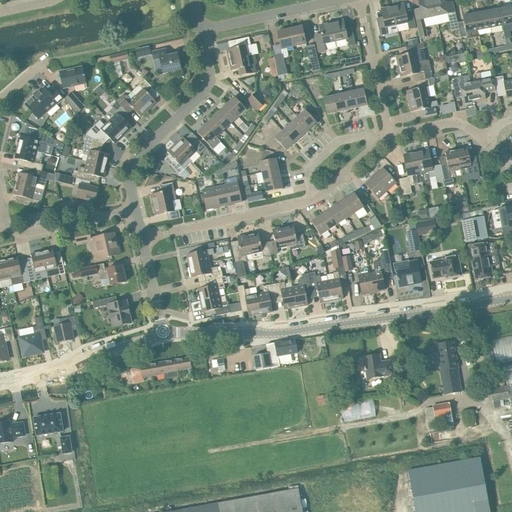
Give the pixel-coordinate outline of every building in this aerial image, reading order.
[(419,0),(418,0),(420,10),(414,11),(420,38),(427,37),(423,19),(435,16),(431,0),(419,0)] [(431,0),(435,16),(447,13),(451,31),(458,30),(460,38),(461,38),(457,23),(453,2),(446,3),(445,0),(431,0)] [(415,28),(412,14),(406,16),(403,4),(392,6),(396,25),(407,23),(408,29),(415,28)] [(499,8),(502,25),(511,22),(511,10),(511,5),(499,8)] [(380,36),(387,34),(387,35),(398,33),(396,25),(392,6),(381,8),(383,21),(377,22),(380,36)] [(499,8),(487,10),(490,27),(502,25),(499,8)] [(487,10),(474,13),(478,30),(479,34),(491,32),(490,27),(487,10)] [(457,23),(461,38),(466,37),(465,32),(477,30),(478,30),(474,13),(462,15),(463,22),(457,23)] [(331,22),(335,42),(346,39),(348,46),(355,44),(352,31),(345,32),(343,19),(331,22)] [(335,42),(331,22),(319,25),(322,37),(315,39),(318,52),(325,51),(324,44),(335,42)] [(290,29),(293,46),(305,44),(301,26),(290,29)] [(293,46),(290,29),(277,32),(282,54),(274,56),(274,58),(278,76),(279,82),(288,80),(283,58),(286,58),(288,57),(288,56),(288,55),(287,48),(293,46)] [(252,55),(248,37),(236,40),(238,47),(226,49),(228,60),(252,55)] [(407,54),(395,56),(398,67),(417,62),(425,61),(423,51),(419,52),(419,50),(418,45),(418,44),(405,47),(407,54)] [(314,45),(306,47),(312,72),(320,70),(314,45)] [(149,46),(135,50),(137,59),(151,55),(149,46)] [(494,48),(495,56),(496,56),(496,53),(507,51),(506,46),(494,48)] [(495,56),(494,48),(482,51),(484,59),(495,56)] [(165,49),(152,52),(154,59),(159,58),(163,73),(181,69),(177,53),(166,56),(165,49)] [(118,54),(110,56),(112,63),(119,62),(118,54)] [(252,55),(228,60),(231,70),(237,69),(238,76),(256,72),(255,66),(256,63),(255,55),(252,55)] [(360,57),(345,60),(347,67),(362,63),(360,57)] [(278,76),(274,58),(268,59),(272,77),(278,76)] [(413,82),(416,81),(432,77),(431,72),(424,73),(424,71),(419,72),(417,62),(398,67),(400,77),(412,75),(413,82)] [(82,67),(60,72),(63,88),(85,83),(82,67)] [(350,77),(349,74),(348,70),(338,72),(339,77),(340,77),(340,80),(350,77)] [(482,81),(481,79),(480,72),(475,73),(476,80),(470,81),(475,101),(485,99),(484,92),(487,91),(487,92),(495,90),(492,79),(482,81)] [(475,101),(470,81),(464,82),(463,76),(452,78),(454,92),(460,90),(463,104),(475,101)] [(498,97),(506,95),(506,99),(511,97),(511,79),(503,81),(502,76),(494,78),(498,97)] [(432,77),(416,81),(418,88),(406,91),(408,101),(428,97),(425,87),(434,85),(432,77)] [(156,102),(148,93),(153,88),(144,79),(131,92),(148,109),(156,102)] [(267,86),(261,92),(266,97),(272,90),(267,86)] [(63,98),(53,87),(47,92),(43,87),(38,92),(38,91),(33,95),(34,95),(25,104),(33,113),(30,120),(41,127),(49,115),(46,113),(63,98)] [(367,105),(363,89),(353,91),(357,107),(367,105)] [(278,99),(282,102),(288,94),(284,91),(278,99)] [(353,91),(343,93),(347,110),(357,107),(353,91)] [(115,101),(127,113),(132,108),(141,117),(148,109),(131,92),(134,96),(131,99),(127,95),(121,95),(115,101)] [(72,93),(64,99),(77,114),(85,107),(72,93)] [(255,93),(246,101),(257,112),(265,103),(255,93)] [(337,112),(347,110),(343,93),(333,96),(337,112)] [(327,114),(337,112),(333,96),(323,98),(327,114)] [(227,104),(238,116),(246,109),(234,97),(227,104)] [(428,97),(408,101),(411,112),(422,109),(424,116),(436,113),(434,106),(437,106),(436,101),(429,102),(428,97)] [(277,109),(282,102),(278,99),(273,107),(277,109)] [(127,113),(115,101),(110,106),(112,108),(109,111),(114,116),(109,120),(123,135),(132,127),(123,118),(127,113)] [(238,116),(227,104),(219,111),(231,123),(238,116)] [(297,117),(308,129),(316,122),(305,110),(297,117)] [(231,123),(219,111),(212,118),(224,130),(231,123)] [(297,117),(289,124),(301,136),(308,129),(297,117)] [(224,130),(212,118),(205,125),(216,137),(224,130)] [(105,134),(114,143),(123,135),(109,120),(104,125),(99,120),(86,133),(85,135),(97,142),(97,141),(105,134)] [(268,124),(277,134),(282,129),(272,120),(268,124)] [(289,124),(282,131),(293,143),(301,136),(289,124)] [(197,132),(212,149),(220,142),(216,137),(205,125),(197,132)] [(63,145),(35,127),(32,138),(20,135),(20,136),(17,136),(15,145),(17,146),(43,153),(45,144),(62,149),(63,145)] [(247,138),(253,130),(249,127),(243,136),(247,138)] [(293,143),(282,131),(274,138),(286,150),(293,143)] [(109,154),(95,151),(97,142),(85,135),(81,153),(88,155),(86,162),(106,166),(109,154)] [(241,147),(247,138),(243,136),(237,144),(241,147)] [(175,144),(188,158),(196,151),(199,155),(205,149),(196,140),(191,145),(183,137),(175,144)] [(241,147),(237,144),(237,145),(234,143),(231,147),(234,150),(232,153),(235,155),(241,147)] [(178,174),(184,169),(191,162),(188,159),(188,158),(175,144),(167,151),(175,160),(170,165),(178,174)] [(14,157),(26,161),(25,167),(48,173),(41,171),(43,164),(40,163),(41,159),(35,157),(36,152),(43,153),(17,146),(14,157)] [(456,149),(460,169),(466,168),(467,174),(479,172),(476,158),(469,159),(467,147),(456,149)] [(443,181),(444,182),(445,187),(446,187),(441,165),(441,166),(440,164),(431,166),(428,149),(416,152),(420,173),(428,171),(429,177),(435,176),(436,182),(443,181)] [(445,152),(447,164),(441,165),(446,187),(454,185),(452,177),(455,177),(454,170),(460,169),(456,149),(445,152)] [(403,155),(407,175),(408,178),(399,180),(402,196),(411,194),(410,186),(415,185),(412,174),(420,173),(416,152),(403,155)] [(261,172),(278,168),(275,158),(259,162),(261,172)] [(220,170),(223,174),(237,166),(236,161),(220,170)] [(99,177),(103,178),(106,166),(86,162),(85,168),(78,166),(77,171),(74,170),(72,177),(98,183),(99,177)] [(30,175),(18,172),(15,183),(35,188),(36,182),(43,184),(44,179),(46,180),(48,173),(25,167),(32,169),(30,175)] [(382,167),(373,176),(387,190),(396,182),(382,167)] [(261,172),(263,182),(280,178),(278,168),(261,172)] [(373,176),(364,184),(378,199),(387,190),(373,176)] [(263,182),(266,192),(282,189),(280,178),(263,182)] [(94,201),(97,188),(89,186),(90,182),(76,179),(75,184),(79,185),(76,197),(94,201)] [(176,200),(172,182),(160,185),(161,192),(150,194),(152,205),(176,200)] [(225,184),(229,204),(241,201),(237,182),(225,184)] [(12,194),(24,197),(23,204),(39,208),(41,201),(38,200),(39,196),(33,194),(35,188),(15,183),(12,194)] [(225,184),(213,187),(218,207),(229,204),(225,184)] [(218,207),(213,187),(201,190),(206,209),(218,207)] [(251,195),(247,195),(248,203),(263,199),(261,192),(251,195)] [(355,212),(359,219),(367,214),(363,207),(354,193),(345,199),(354,213),(355,212)] [(345,199),(337,204),(346,218),(354,213),(345,199)] [(176,200),(152,205),(155,215),(166,213),(168,220),(180,217),(178,209),(174,210),(172,201),(176,200)] [(77,211),(75,201),(61,204),(63,214),(77,211)] [(337,204),(328,210),(337,224),(346,218),(337,204)] [(468,204),(450,208),(451,214),(469,211),(468,204)] [(498,210),(492,212),(494,225),(501,224),(502,228),(511,226),(511,205),(498,208),(498,210)] [(438,207),(429,208),(430,218),(439,216),(438,207)] [(329,229),(337,224),(328,210),(320,215),(329,229)] [(429,218),(427,210),(417,212),(418,221),(429,218)] [(482,210),(459,215),(465,243),(488,239),(482,210)] [(329,229),(320,215),(311,221),(320,235),(329,229)] [(364,228),(366,233),(381,226),(375,217),(368,221),(371,225),(364,228)] [(434,219),(416,223),(419,236),(436,233),(434,219)] [(411,231),(405,232),(409,253),(421,251),(415,223),(410,224),(411,231)] [(295,236),(293,224),(283,226),(287,246),(288,250),(305,246),(302,234),(295,236)] [(267,242),(270,254),(278,252),(277,248),(287,246),(283,226),(272,229),(274,240),(267,242)] [(366,233),(364,228),(360,230),(360,229),(354,232),(355,233),(357,237),(366,233)] [(380,230),(370,234),(373,241),(383,237),(380,230)] [(89,231),(75,234),(76,242),(90,239),(89,231)] [(270,254),(267,242),(260,243),(258,232),(247,234),(252,254),(253,260),(263,258),(262,256),(270,254)] [(113,233),(92,238),(97,259),(119,254),(118,246),(116,246),(113,233)] [(346,237),(348,241),(357,237),(355,233),(346,237)] [(252,254),(247,234),(237,237),(239,248),(232,250),(235,262),(235,263),(233,264),(237,279),(246,277),(243,262),(248,261),(246,255),(252,254)] [(483,281),(483,278),(492,277),(486,243),(469,247),(475,280),(477,279),(478,281),(483,281)] [(319,257),(326,254),(322,247),(317,249),(316,252),(319,257)] [(52,248),(42,251),(46,270),(48,278),(65,274),(62,261),(56,262),(54,253),(52,248)] [(189,266),(209,262),(207,255),(214,253),(213,248),(206,250),(186,254),(189,266)] [(370,273),(373,292),(384,290),(382,278),(386,277),(384,268),(391,267),(387,249),(377,251),(379,260),(375,261),(373,264),(375,272),(370,273)] [(340,250),(330,252),(334,269),(343,267),(340,250)] [(33,266),(27,267),(30,281),(36,279),(35,273),(46,270),(42,251),(30,253),(33,266)] [(430,262),(433,279),(446,276),(446,279),(461,276),(457,255),(442,258),(442,259),(430,262)] [(17,256),(6,259),(11,278),(12,285),(18,283),(23,282),(30,281),(27,267),(20,269),(17,256)] [(350,256),(342,258),(344,272),(353,270),(350,256)] [(0,287),(6,286),(12,285),(11,278),(6,259),(0,260),(0,287)] [(396,271),(399,287),(421,282),(416,260),(409,262),(410,268),(396,271)] [(209,262),(189,266),(191,277),(204,275),(205,281),(208,280),(222,277),(222,276),(221,270),(217,271),(216,266),(210,268),(209,262)] [(103,286),(109,284),(125,281),(122,265),(106,269),(106,270),(98,272),(100,279),(101,279),(103,286)] [(79,272),(72,274),(73,279),(80,278),(98,275),(96,266),(78,269),(79,272)] [(277,269),(278,279),(290,278),(289,267),(277,269)] [(331,300),(328,280),(321,282),(319,275),(315,276),(314,272),(308,273),(311,291),(317,290),(319,303),(331,300)] [(333,273),(334,279),(328,280),(331,300),(343,298),(339,278),(338,272),(333,273)] [(311,291),(308,273),(301,274),(302,278),(297,279),(298,286),(292,287),(296,307),(307,305),(305,292),(311,291)] [(373,292),(370,273),(358,275),(362,294),(373,292)] [(200,301),(220,297),(218,289),(224,288),(223,283),(227,283),(225,276),(222,276),(222,277),(208,280),(209,286),(197,289),(200,301)] [(296,307),(292,287),(285,288),(284,282),(273,284),(276,297),(281,296),(284,309),(296,307)] [(276,297),(273,284),(262,286),(263,292),(257,293),(261,314),(272,312),(270,298),(276,297)] [(249,288),(244,289),(243,285),(237,286),(240,304),(246,303),(249,316),(261,314),(257,293),(250,295),(249,288)] [(77,296),(72,300),(76,304),(81,300),(77,296)] [(127,306),(125,300),(116,302),(115,297),(92,302),(94,309),(109,305),(110,310),(111,318),(112,318),(114,326),(130,322),(128,314),(129,314),(127,306)] [(221,302),(220,297),(200,301),(202,312),(215,309),(216,316),(230,313),(227,301),(221,302)] [(74,315),(68,317),(58,319),(60,325),(53,326),(57,342),(73,339),(71,328),(77,327),(74,315)] [(42,317),(34,318),(36,326),(37,330),(44,329),(42,317)] [(5,334),(0,335),(0,360),(7,359),(3,342),(14,339),(11,326),(4,328),(5,334)] [(23,356),(43,352),(39,333),(19,337),(23,356)] [(511,334),(480,341),(485,365),(511,359),(511,334)] [(275,343),(266,344),(268,353),(253,356),(255,370),(279,366),(277,356),(297,353),(294,339),(275,343)] [(432,354),(434,364),(441,363),(442,370),(446,393),(462,390),(458,367),(457,367),(453,342),(436,345),(437,353),(432,354)] [(380,362),(379,356),(363,359),(367,378),(383,376),(394,374),(391,360),(380,362)] [(178,377),(177,371),(191,368),(189,357),(141,366),(143,378),(164,374),(165,379),(178,377)] [(210,374),(219,372),(218,367),(225,366),(223,358),(211,360),(213,368),(209,368),(210,374)] [(503,400),(509,399),(511,414),(511,364),(503,367),(506,386),(490,389),(494,408),(504,406),(503,400)] [(324,396),(317,397),(318,406),(325,405),(324,396)] [(343,421),(375,418),(373,400),(341,403),(343,421)] [(433,407),(425,409),(429,432),(437,430),(437,427),(452,424),(448,403),(432,406),(433,407)] [(465,429),(467,429),(476,427),(473,411),(462,413),(465,429)] [(62,431),(59,413),(33,417),(36,435),(62,431)] [(12,437),(24,435),(22,422),(13,423),(14,424),(10,425),(9,421),(0,422),(0,442),(12,441),(12,437)] [(69,436),(60,437),(62,454),(72,453),(69,436)] [(413,511),(489,511),(480,457),(408,470),(415,511),(413,511)] [(302,511),(298,488),(165,511),(302,511)]
